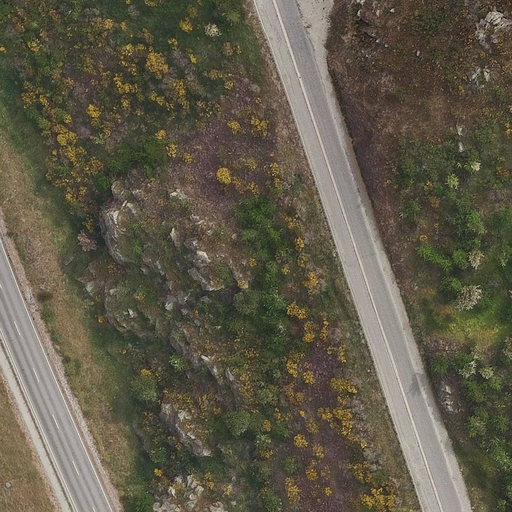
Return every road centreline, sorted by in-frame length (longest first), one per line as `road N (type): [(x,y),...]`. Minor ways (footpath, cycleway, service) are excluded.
road 1 (residential): [(285,0),(451,511)]
road 2 (secondary): [(95,511),(0,278)]
